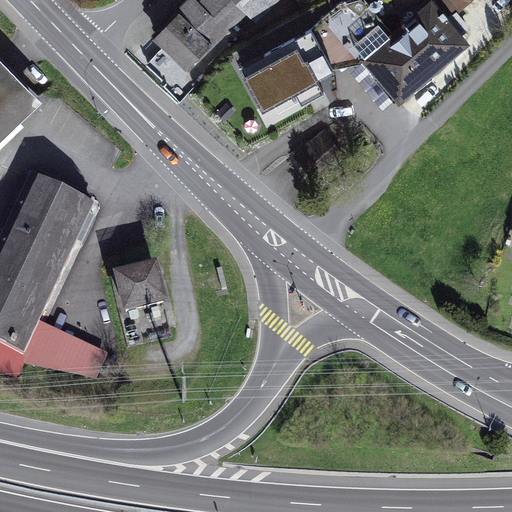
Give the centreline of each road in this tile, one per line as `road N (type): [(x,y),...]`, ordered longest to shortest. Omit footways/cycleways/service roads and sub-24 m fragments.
road 1 (motorway): [(511,506),(206,494),(0,458)]
road 2 (motorway): [(276,359),(237,417),(176,449),(83,448),(0,431)]
road 3 (residential): [(300,261),(511,47)]
road 4 (primary): [(81,53),(258,225)]
road 5 (primary): [(361,306),(490,387)]
road 6 (motorway): [(258,225),(276,359)]
